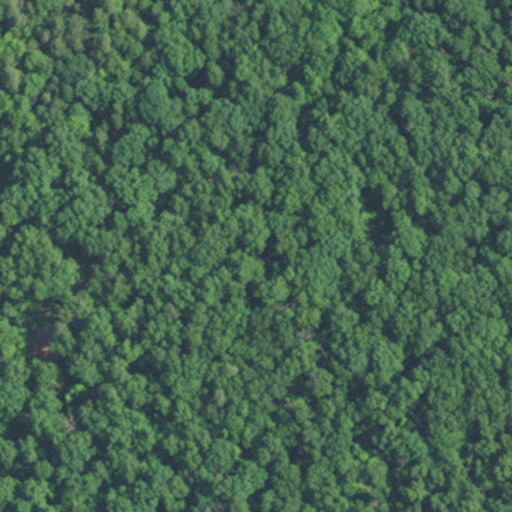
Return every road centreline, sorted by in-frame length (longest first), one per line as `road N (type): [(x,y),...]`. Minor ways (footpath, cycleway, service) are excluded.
road 1 (residential): [(114,274),(215,189),(320,129),(346,75),(360,0)]
road 2 (track): [(0,486),(73,332),(114,274)]
